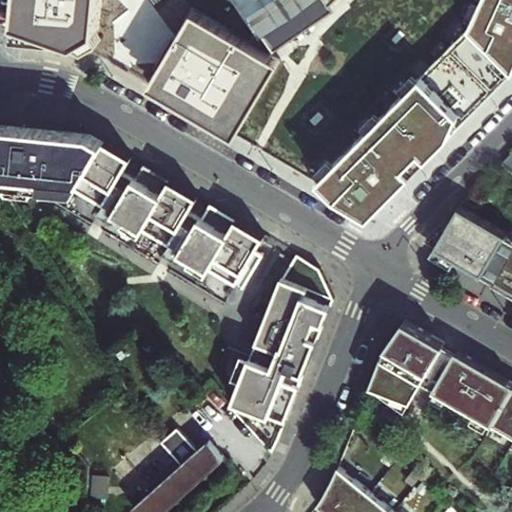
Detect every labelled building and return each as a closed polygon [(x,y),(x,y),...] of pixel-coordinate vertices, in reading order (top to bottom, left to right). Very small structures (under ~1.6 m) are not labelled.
[(21,0),(18,37),(70,42),(76,43),(95,54),(107,29),(98,28),(99,0),(21,0)] [(336,0),(241,0),(276,50),(335,11),(331,5),(336,0)] [(511,0),(481,0),(469,26),(316,184),(344,198),(375,214),(413,177),(430,159),(457,131),(472,116),(491,97),(499,89),(511,75),(511,0)] [(189,7),(144,83),(230,134),(275,59),(189,7)] [(97,134),(0,124),(0,183),(7,194),(31,196),(31,184),(41,185),(40,196),(68,197),(75,187),(101,203),(108,192),(114,195),(103,214),(108,218),(112,210),(170,244),(177,233),(183,237),(171,256),(176,258),(180,251),(236,284),(249,262),(256,266),(264,253),(257,249),(266,234),(213,203),(204,218),(191,210),(199,195),(146,164),(137,179),(124,170),(133,156),(97,134)] [(511,151),(498,164),(511,174),(511,151)] [(511,241),(452,207),(441,227),(436,224),(418,242),(428,248),(424,255),(445,267),(449,260),(463,268),(476,275),(479,270),(490,277),(487,282),(511,296),(511,299),(509,305),(511,307),(511,241)] [(320,267),(299,254),(288,271),(296,275),(294,282),(284,278),(233,406),(273,449),(279,435),(303,377),(335,297),(320,267)] [(440,343),(404,323),(385,349),(370,387),(400,410),(405,401),(407,401),(418,381),(424,385),(429,388),(429,389),(431,391),(427,398),(441,406),(445,399),(470,413),(466,420),(480,428),(484,421),(511,437),(511,384),(498,376),(474,363),(451,350),(450,352),(445,349),(439,345),(440,343)] [(174,439),(210,483),(230,466),(214,447),(203,456),(192,442),(183,432),(174,439)] [(176,480),(192,499),(210,483),(174,439),(166,446),(187,471),(176,480)] [(391,466),(398,457),(389,450),(382,459),(391,466)] [(328,511),(354,511),(371,491),(339,464),(315,502),(325,510),(328,511)] [(422,476),(414,469),(406,480),(414,486),(422,476)] [(111,479),(96,478),(94,499),(109,500),(111,479)] [(434,485),(425,478),(416,490),(425,496),(434,485)] [(158,496),(171,511),(176,511),(192,499),(176,480),(158,496)] [(392,511),(394,510),(371,491),(354,511),(392,511)] [(138,511),(171,511),(158,496),(138,511)]
